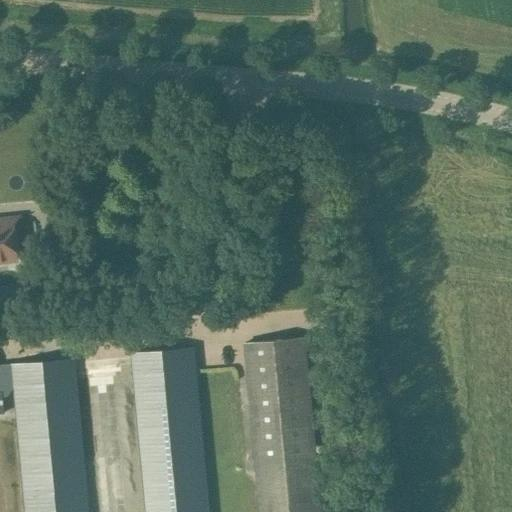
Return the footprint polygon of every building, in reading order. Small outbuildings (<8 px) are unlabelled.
[(19,239),(17,218),(0,219),(0,259),(8,259),(14,252),(13,240),(19,239)] [(0,334),(23,332),(21,314),(0,315),(0,334)] [(305,338),(305,336),(243,342),(259,511),(321,511),(307,350),(317,349),(316,337),(305,338)] [(209,511),(194,346),(129,351),(144,511),(209,511)] [(13,388),(24,511),(88,511),(75,357),(11,363),(0,363),(0,398),(8,395),(13,388)]
